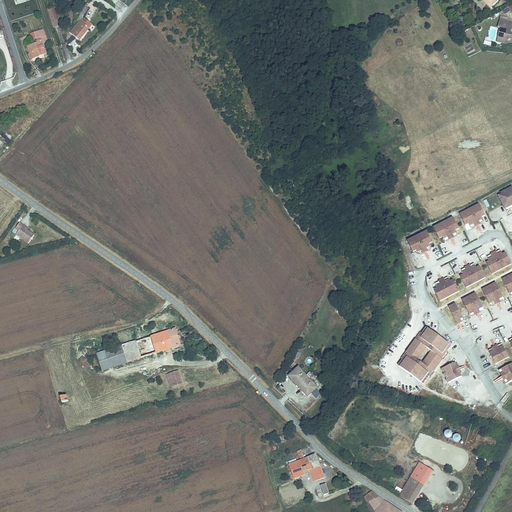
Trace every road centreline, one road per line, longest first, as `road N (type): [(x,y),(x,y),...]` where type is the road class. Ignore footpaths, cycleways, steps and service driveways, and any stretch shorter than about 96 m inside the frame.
road 1 (unclassified): [(0,178),(170,298),(323,451),(416,511)]
road 2 (residential): [(511,254),(497,230),(426,267),(419,281),(427,302),(469,347),(497,407),(511,417)]
road 3 (track): [(0,358),(142,325),(170,298)]
road 4 (residential): [(26,83),(78,58),(136,0)]
